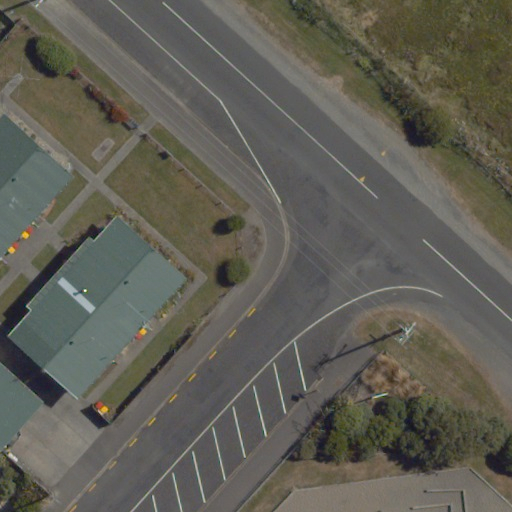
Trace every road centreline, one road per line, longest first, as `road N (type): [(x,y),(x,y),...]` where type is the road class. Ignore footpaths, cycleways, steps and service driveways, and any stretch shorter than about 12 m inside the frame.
road 1 (residential): [(98,511),(377,198)]
road 2 (residential): [(158,0),(377,198)]
road 3 (residential): [(377,198),(511,321)]
